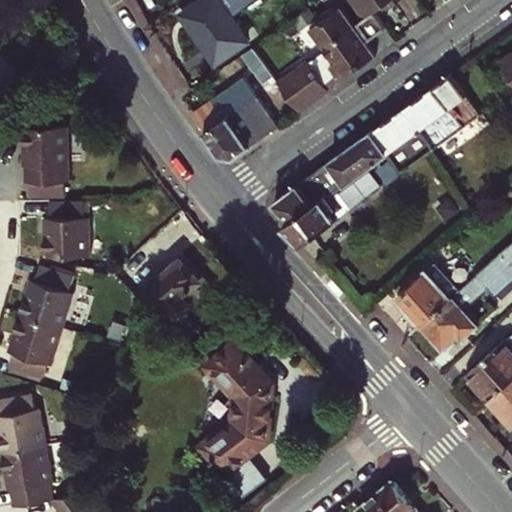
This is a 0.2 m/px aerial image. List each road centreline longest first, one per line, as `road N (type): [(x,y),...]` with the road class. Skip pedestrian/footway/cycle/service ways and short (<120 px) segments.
road 1 (tertiary): [(220,201),(501,0)]
road 2 (secondary): [(220,201),(414,417)]
road 3 (secondary): [(79,0),(220,201)]
road 4 (residential): [(414,417),(291,511)]
road 5 (secondary): [(414,417),(499,511)]
